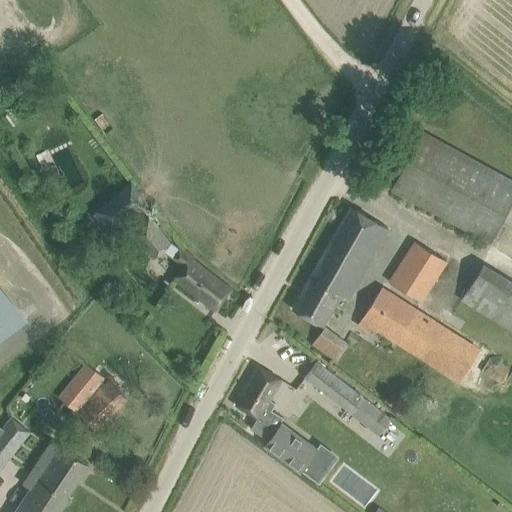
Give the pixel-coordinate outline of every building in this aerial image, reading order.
[(392,190),(491,244),(511,205),(511,181),(423,133),(392,190)] [(292,309),(322,326),(340,295),(346,299),(387,228),(351,207),(292,309)] [(171,259),(182,267),(174,280),(216,309),(230,290),(189,261),(192,256),(180,246),(178,249),(171,243),(149,217),(129,234),(152,260),(163,250),(172,257),(171,259)] [(389,282),(421,303),(447,262),(415,241),(389,282)] [(460,300),(511,332),(511,281),(483,263),(460,300)] [(362,317),(397,339),(461,379),(479,350),(381,288),(362,317)] [(0,334),(19,320),(0,295),(0,334)] [(312,344),(333,359),(346,342),(324,326),(312,344)] [(293,353),(309,365),(314,359),(298,347),(293,353)] [(304,378),(353,415),(379,434),(391,418),(316,362),(304,378)] [(85,363),(57,396),(76,412),(104,379),(85,363)] [(276,430),(275,430),(283,417),(271,410),(276,403),(269,399),(280,380),(259,367),(236,405),(255,416),(248,428),(268,440),(276,430)] [(78,413),(79,415),(93,429),(126,398),(111,382),(78,413)] [(0,429),(0,470),(31,432),(11,416),(0,429)] [(280,424),(276,430),(268,440),(265,445),(300,471),(316,450),(280,424)] [(52,441),(30,474),(39,480),(17,511),(59,511),(68,499),(65,498),(88,464),(52,441)]
